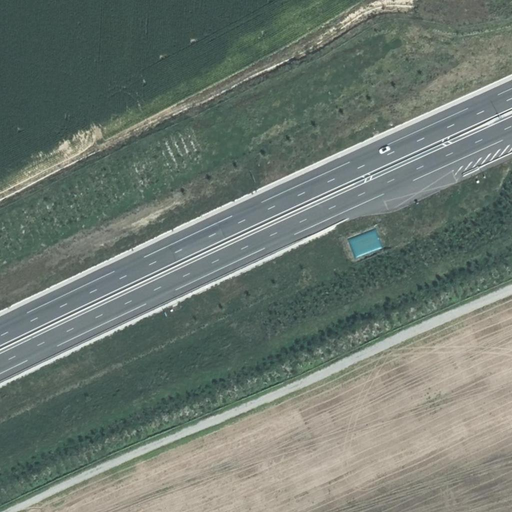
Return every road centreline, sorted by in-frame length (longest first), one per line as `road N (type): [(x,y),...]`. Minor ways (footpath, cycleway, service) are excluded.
road 1 (motorway): [(0,364),(511,124)]
road 2 (motorway): [(511,98),(0,336)]
road 3 (track): [(511,289),(5,511)]
